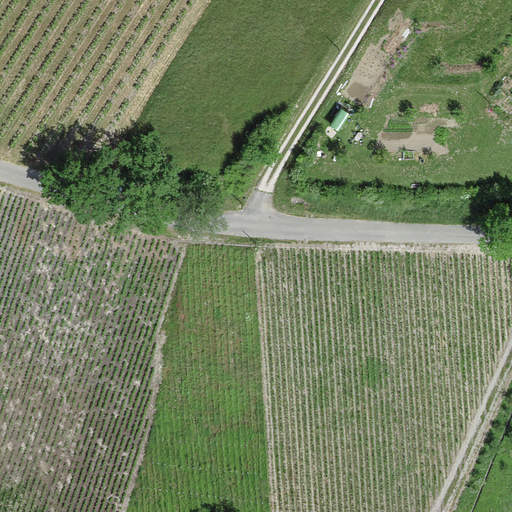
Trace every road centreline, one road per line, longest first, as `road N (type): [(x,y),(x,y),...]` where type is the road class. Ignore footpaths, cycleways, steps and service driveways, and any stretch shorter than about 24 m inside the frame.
road 1 (unclassified): [(0,169),(122,207),(204,221),(511,235)]
road 2 (track): [(251,226),(282,153),(379,0)]
road 3 (track): [(511,349),(438,511)]
